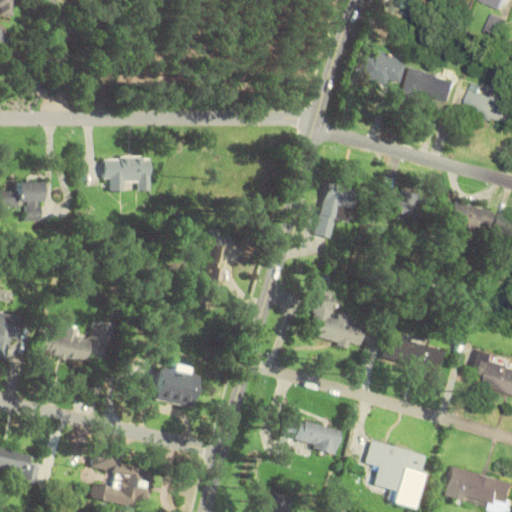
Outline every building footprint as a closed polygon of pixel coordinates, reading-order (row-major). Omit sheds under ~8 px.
[(0,0),(0,15),(7,15),(8,0),(0,0)] [(417,0),(396,0),(395,3),(413,10),(417,0)] [(479,0),(499,9),(503,0),(479,0)] [(484,33),(500,38),(506,19),(490,13),(484,33)] [(364,55),(358,76),(397,87),(405,59),(376,51),(374,58),(364,55)] [(454,79),(409,68),(404,88),(448,100),(454,79)] [(506,122),(511,101),(468,91),(463,112),(506,122)] [(151,156),(102,156),(102,179),(111,179),(111,190),(125,190),(125,181),(135,181),(135,190),(151,190),(151,156)] [(0,191),(0,207),(26,207),(26,221),(42,221),(42,181),(17,181),(17,191),(0,191)] [(314,235),(333,240),(345,189),(326,184),(314,235)] [(394,213),(415,217),(418,193),(397,190),(394,213)] [(447,224),(484,235),(491,212),(454,200),(447,224)] [(491,231),(511,236),(511,216),(496,213),(491,231)] [(193,285),(220,290),(227,248),(208,245),(204,273),(195,271),(193,285)] [(316,342),(361,344),(362,324),(347,324),(347,315),(330,314),(332,291),(314,290),(312,324),(317,324),(316,342)] [(0,358),(11,360),(18,315),(0,312),(0,358)] [(91,340),(109,343),(112,324),(94,321),(91,340)] [(86,361),(88,340),(74,338),(75,328),(64,326),(63,335),(42,333),(39,355),(86,361)] [(439,370),(443,349),(389,337),(385,358),(439,370)] [(485,387),(511,393),(511,368),(509,368),(511,358),(476,349),(471,370),(489,374),(485,387)] [(152,401),(190,407),(195,373),(157,367),(152,401)] [(341,429),(286,416),(281,439),(335,452),(341,429)] [(366,462),(377,464),(372,486),(394,491),(391,503),(415,508),(428,454),(371,441),(366,462)] [(18,480),(37,484),(40,464),(31,462),(33,452),(0,445),(0,468),(20,472),(18,480)] [(144,462),(93,452),(90,468),(114,473),(112,487),(97,484),(94,500),(135,508),(137,500),(146,502),(152,475),(142,473),(144,462)] [(511,493),(511,479),(452,465),(444,495),(508,511),(511,493)] [(262,511),(290,511),(293,498),(266,492),(262,511),(263,511),(262,511)]
